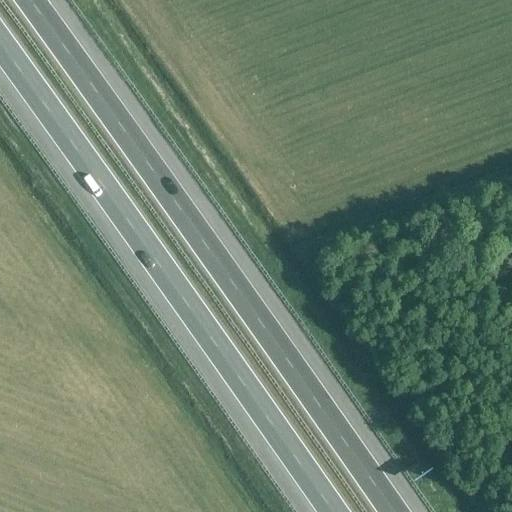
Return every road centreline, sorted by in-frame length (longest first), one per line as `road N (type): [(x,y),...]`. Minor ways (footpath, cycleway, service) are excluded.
road 1 (motorway): [(388,511),(27,0)]
road 2 (motorway): [(0,47),(330,511)]
